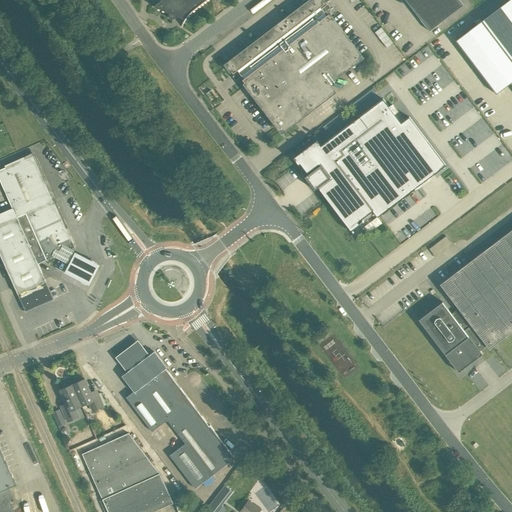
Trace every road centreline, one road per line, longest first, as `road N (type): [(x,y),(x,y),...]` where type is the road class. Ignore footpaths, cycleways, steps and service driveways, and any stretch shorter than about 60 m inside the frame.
road 1 (unclassified): [(510,511),(272,206)]
road 2 (unknown): [(245,170),(388,65),(389,49),(348,0)]
road 3 (primary): [(342,511),(186,308)]
road 4 (primary): [(152,260),(0,61)]
road 5 (unknown): [(341,296),(511,168)]
road 6 (unclassified): [(272,206),(166,67)]
road 7 (tertiary): [(0,365),(147,300)]
road 8 (unknown): [(0,396),(49,511)]
